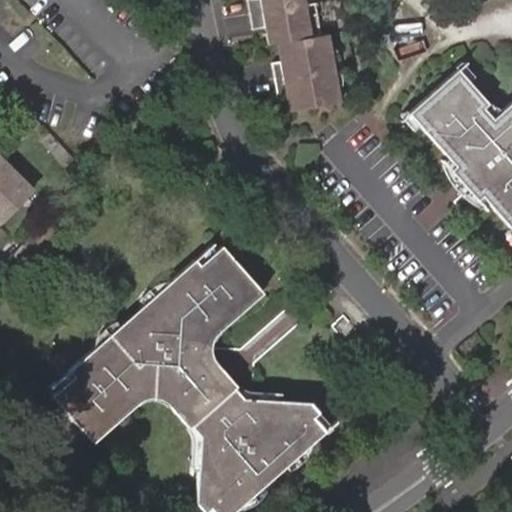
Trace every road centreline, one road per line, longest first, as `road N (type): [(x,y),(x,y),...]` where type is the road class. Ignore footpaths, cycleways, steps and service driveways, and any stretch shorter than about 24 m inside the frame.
road 1 (residential): [(488,431),(241,148),(221,108),(200,0)]
road 2 (tertiary): [(488,431),(380,511)]
